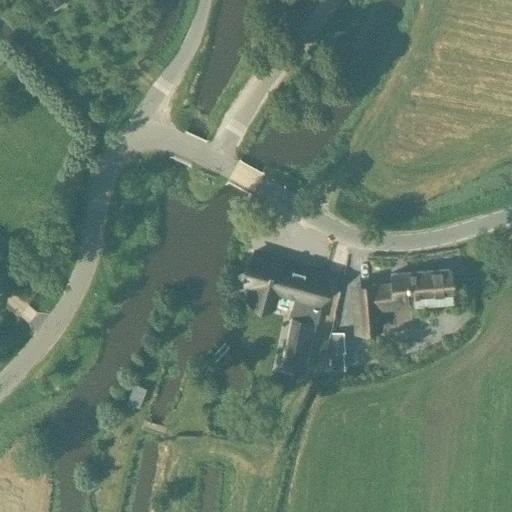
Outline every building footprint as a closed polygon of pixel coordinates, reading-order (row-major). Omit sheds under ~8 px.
[(44,0),(50,10),(62,3),(60,0),(44,0)] [(255,251),(250,268),(257,270),(251,292),(274,298),(276,290),(298,296),(316,302),(324,271),(305,266),(304,269),(290,265),(291,262),(255,251)] [(392,282),(372,283),(355,285),(359,332),(383,331),(381,308),(409,306),(408,293),(450,289),(448,268),(391,273),(392,282)] [(292,318),(284,360),(304,364),(313,322),(292,318)] [(343,330),(329,331),(331,369),(344,368),(343,352),(344,352),(343,330)] [(130,390),(126,399),(137,403),(141,394),(130,390)]
